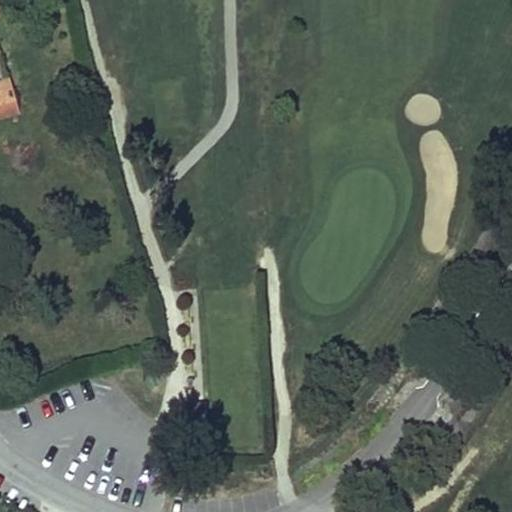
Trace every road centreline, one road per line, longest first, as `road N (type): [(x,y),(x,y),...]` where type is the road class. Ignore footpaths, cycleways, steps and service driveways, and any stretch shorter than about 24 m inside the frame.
road 1 (residential): [(303,511),(375,456),(511,292)]
road 2 (residential): [(0,453),(107,511)]
